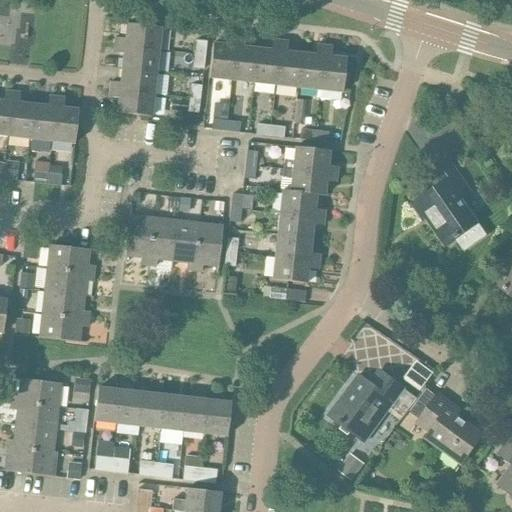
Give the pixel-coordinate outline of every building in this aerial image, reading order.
[(115,39),(114,46),(158,51),(161,29),(126,25),(125,40),(115,39)] [(213,44),(210,64),(209,79),(231,81),(236,37),(228,36),(227,46),(213,44)] [(236,37),(231,81),(253,84),(257,49),(243,48),(244,38),(236,37)] [(275,86),(280,42),(273,41),(271,51),(257,49),(253,84),(275,86)] [(196,42),(195,55),(205,56),(207,43),(196,42)] [(288,43),(280,42),(275,86),(297,89),(301,54),(287,53),(288,43)] [(123,55),(122,69),(156,73),(158,51),(114,46),(113,54),(123,55)] [(320,91),(325,47),(317,46),(315,56),(301,54),(297,89),(320,91)] [(332,48),(325,47),(320,91),(342,94),(346,59),(331,58),(332,48)] [(193,69),(203,70),(205,56),(195,55),(193,69)] [(110,83),(109,90),(153,95),(156,73),(122,69),(120,84),(110,83)] [(191,86),(190,99),(200,100),(201,87),(191,86)] [(153,95),(109,90),(108,98),(118,99),(117,114),(150,118),(153,95)] [(0,136),(7,138),(13,93),(5,92),(4,102),(0,101),(0,136)] [(13,93),(7,138),(29,141),(34,105),(19,104),(20,94),(13,93)] [(29,141),(52,143),(57,98),(49,97),(48,107),(34,105),(29,141)] [(52,143),(74,146),(76,130),(78,111),(63,109),(64,99),(57,98),(52,143)] [(200,100),(190,99),(188,113),(198,114),(200,100)] [(296,101),(294,125),(303,126),(306,102),(296,101)] [(213,120),(212,131),(226,132),(227,122),(213,120)] [(240,123),(227,122),(226,132),(239,134),(240,123)] [(256,136),(270,137),(271,127),(257,125),(256,136)] [(284,128),(271,127),(270,137),(283,138),(284,128)] [(301,131),(300,141),(314,142),(315,132),(301,131)] [(329,134),(315,132),(314,142),(327,144),(329,134)] [(284,161),(283,170),(337,176),(338,168),(327,167),(329,152),(309,150),(294,148),(293,162),(284,161)] [(257,154),(247,152),(245,166),(256,167),(257,154)] [(17,182),(18,171),(11,171),(13,156),(5,155),(3,170),(2,180),(17,182)] [(442,185),(413,206),(422,220),(423,219),(429,216),(448,243),(445,245),(446,246),(456,239),(464,252),(486,237),(477,224),(460,200),(471,193),(449,161),(433,172),(442,185)] [(256,167),(245,166),(244,180),(254,181),(256,167)] [(282,178),(291,179),(290,192),(281,191),(281,193),(316,196),(324,197),(326,182),(336,183),(337,176),(283,170),(282,178)] [(33,184),(34,184),(47,185),(48,175),(34,173),(33,184)] [(62,176),(48,175),(47,185),(61,187),(62,176)] [(132,193),(131,206),(138,207),(140,194),(132,193)] [(316,196),(281,193),(279,215),(324,219),(325,211),(314,210),(316,196)] [(242,196),(232,195),(231,209),(241,210),(242,196)] [(169,197),(167,210),(177,211),(178,198),(169,197)] [(179,198),(178,213),(188,214),(190,199),(179,198)] [(214,203),(214,212),(222,212),(223,203),(214,203)] [(231,209),(229,223),(240,224),(241,210),(231,209)] [(277,237),(311,240),(313,225),(323,227),(324,219),(279,215),(277,237)] [(140,266),(148,266),(153,221),(130,218),(125,257),(141,259),(140,266)] [(157,260),(172,262),(176,223),(153,221),(148,266),(156,267),(157,260)] [(186,271),(194,272),(199,226),(176,223),(172,262),(186,264),(186,271)] [(218,267),(222,229),(199,226),(194,272),(202,272),(202,265),(218,267)] [(274,259),(319,263),(320,255),(310,254),(311,240),(277,237),(274,259)] [(226,253),(236,254),(238,240),(228,239),(226,253)] [(25,245),(24,259),(37,261),(38,246),(25,245)] [(48,246),(46,269),(93,274),(94,267),(87,266),(89,250),(69,248),(48,246)] [(226,253),(224,267),(235,268),(236,254),(226,253)] [(274,259),(274,260),(272,280),(306,284),(308,270),(318,271),(319,263),(274,259)] [(511,264),(497,284),(507,292),(508,290),(511,293),(511,264)] [(92,283),(93,274),(46,269),(44,292),(84,297),(85,282),(92,283)] [(22,277),(21,289),(32,290),(33,278),(22,277)] [(269,298),(269,299),(284,300),(286,290),(270,288),(269,298)] [(82,312),(84,297),(44,292),(41,315),(88,321),(89,312),(82,312)] [(87,328),(88,321),(41,315),(39,339),(79,343),(80,328),(87,328)] [(16,320),(15,334),(28,335),(30,321),(16,320)] [(365,442),(404,389),(380,371),(371,384),(359,376),(348,391),(352,394),(333,419),(365,442)] [(75,379),(73,393),(89,396),(90,382),(75,379)] [(12,395),(11,403),(58,408),(60,384),(21,380),(19,395),(12,395)] [(98,389),(94,422),(116,425),(120,391),(98,389)] [(142,394),(120,391),(116,425),(138,427),(142,394)] [(164,396),(142,394),(138,427),(160,430),(164,396)] [(439,394),(420,420),(417,424),(430,433),(426,438),(463,465),(484,436),(448,410),(453,404),(439,394)] [(186,399),(164,396),(160,430),(182,432),(186,399)] [(208,401),(186,399),(182,432),(204,435),(208,401)] [(230,404),(208,401),(204,435),(226,437),(230,404)] [(55,431),(58,408),(11,403),(10,411),(17,411),(15,426),(55,431)] [(77,424),(76,434),(85,435),(86,425),(77,424)] [(6,449),(7,449),(52,454),(52,453),(55,431),(15,426),(14,441),(7,440),(6,449)] [(71,434),(70,447),(82,449),(83,435),(71,434)] [(511,434),(498,454),(511,463),(511,465),(499,484),(511,494),(511,434)] [(3,471),(3,472),(54,478),(56,453),(52,453),(52,454),(7,449),(4,471),(3,471)] [(111,473),(127,475),(129,461),(128,461),(129,450),(113,449),(112,459),(111,473)] [(141,453),(140,462),(150,463),(151,454),(141,453)] [(350,454),(338,471),(351,481),(364,464),(350,454)] [(96,457),(94,471),(111,473),(112,459),(96,457)] [(140,462),(138,476),(154,478),(156,464),(150,463),(140,462)] [(65,479),(79,480),(81,465),(67,464),(65,479)] [(156,464),(154,478),(171,480),(172,465),(156,464)] [(200,469),(184,467),(183,481),(199,483),(200,469)] [(216,470),(200,469),(199,483),(215,485),(216,470)] [(186,490),(185,502),(172,500),(171,509),(193,511),(217,511),(220,493),(186,490)] [(136,507),(162,510),(164,494),(137,491),(136,507)]
